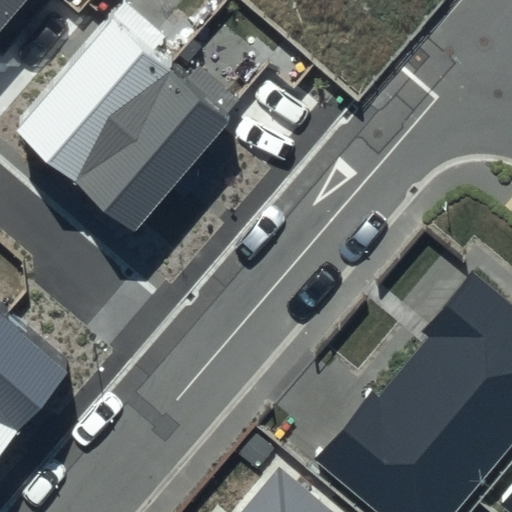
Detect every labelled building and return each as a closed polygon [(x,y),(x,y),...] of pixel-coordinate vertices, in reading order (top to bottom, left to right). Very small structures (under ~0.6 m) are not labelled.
[(0,0),(0,33),(28,0),(0,0)] [(236,111),(120,11),(17,128),(133,229),(236,111)] [(428,511),(511,417),(511,264),(467,225),(403,298),(437,328),(388,385),(357,359),(300,424),(401,511),(428,511)] [(0,445),(69,365),(0,305),(0,445)] [(340,511),(268,450),(214,511),(340,511)] [(511,511),(511,487),(499,502),(511,511)]
